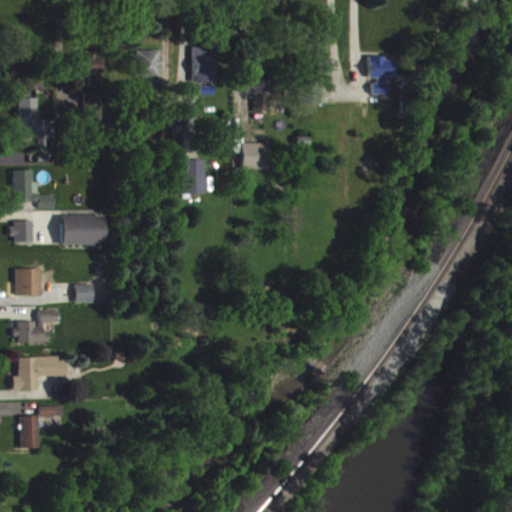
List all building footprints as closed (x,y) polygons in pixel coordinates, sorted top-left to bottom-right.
[(192,90),(215,91),(216,55),(193,54),(192,90)] [(159,58),(137,58),(138,85),(160,85),(159,58)] [(329,82),(330,62),(307,62),(307,112),(320,112),(321,82),(329,82)] [(101,63),(81,63),(81,81),(90,81),(90,94),(102,93),(101,63)] [(392,65),(369,66),(369,86),(376,86),(376,92),(371,92),(372,102),(385,102),(385,86),(392,86),(392,65)] [(260,81),(241,82),(241,101),(273,100),(273,74),(260,74),(260,81)] [(86,102),(87,134),(102,134),(101,102),(86,102)] [(267,120),(267,104),(253,104),(252,119),(267,120)] [(38,106),(20,106),(21,146),(39,146),(39,158),(51,157),(50,128),(39,128),(38,106)] [(190,116),(175,116),(175,131),(189,131),(190,116)] [(241,151),(241,177),(269,177),(269,151),(241,151)] [(205,168),(183,168),(184,202),(205,202),(205,168)] [(41,209),(41,216),(56,216),(55,202),(34,202),(33,177),(14,178),(15,210),(41,209)] [(105,223),(62,223),(62,253),(104,253),(105,223)] [(34,229),(13,229),(14,250),(34,250),(34,229)] [(43,303),(42,276),(17,277),(17,303),(43,303)] [(94,311),(93,292),(76,292),(76,311),(94,311)] [(49,351),(50,334),(61,334),(61,318),(39,318),(39,330),(16,330),(16,351),(49,351)] [(19,366),(19,385),(14,385),(15,400),(38,400),(38,384),(67,384),(67,365),(19,366)] [(63,414),(41,414),(41,425),(64,424),(63,414)] [(38,424),(21,425),(22,456),(39,456),(38,424)]
